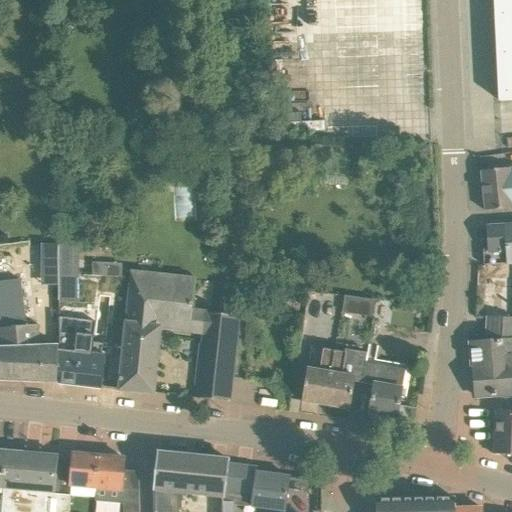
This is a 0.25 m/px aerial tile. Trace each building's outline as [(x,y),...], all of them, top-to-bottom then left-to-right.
[(511,0),(494,0),(499,101),(511,100),(511,0)] [(511,169),(481,172),(485,212),(511,208),(511,169)] [(484,266),(504,265),(511,264),(511,226),(487,228),(488,250),(483,250),(484,266)] [(0,245),(9,244),(7,234),(0,234),(0,245)] [(59,302),(79,302),(79,246),(87,246),(87,235),(69,235),(69,246),(59,246),(59,271),(59,302)] [(229,402),(238,318),(193,310),(196,278),(132,271),(119,391),(155,394),(162,331),(201,335),(193,398),(229,402)] [(61,346),(58,346),(42,346),(39,326),(26,327),(21,281),(0,283),(0,381),(57,384),(61,346)] [(347,295),(344,312),(373,318),(377,301),(347,295)] [(102,389),(106,355),(94,354),(98,321),(61,317),(58,346),(61,346),(57,384),(102,389)] [(511,318),(508,318),(488,317),(487,342),(471,343),(476,397),(511,394),(511,318)] [(327,406),(335,352),(323,350),(320,370),(308,368),(302,402),(327,406)] [(327,406),(349,410),(354,382),(362,383),(367,353),(345,350),(345,354),(335,352),(327,406)] [(403,389),(402,389),(405,370),(366,363),(362,384),(374,386),(369,414),(384,416),(384,418),(394,420),(394,418),(398,418),(403,389)] [(511,412),(496,411),(494,455),(511,455),(511,412)] [(55,494),(57,466),(58,457),(8,453),(3,503),(2,511),(69,511),(71,496),(55,494)] [(229,460),(193,457),(157,453),(155,473),(155,511),(179,511),(179,495),(223,499),(223,498),(225,498),(229,464),(229,460)] [(96,491),(99,457),(74,454),(72,468),(57,466),(55,494),(71,496),(72,488),(96,491)] [(124,470),(125,459),(99,457),(96,491),(95,502),(123,505),(123,511),(139,511),(138,473),(124,470)] [(224,499),(224,503),(234,504),(285,511),(290,477),(257,473),(258,468),(229,464),(225,498),(223,498),(223,499),(224,499)] [(455,511),(455,509),(456,509),(456,507),(456,508),(455,499),(376,501),(376,511),(455,511)]
